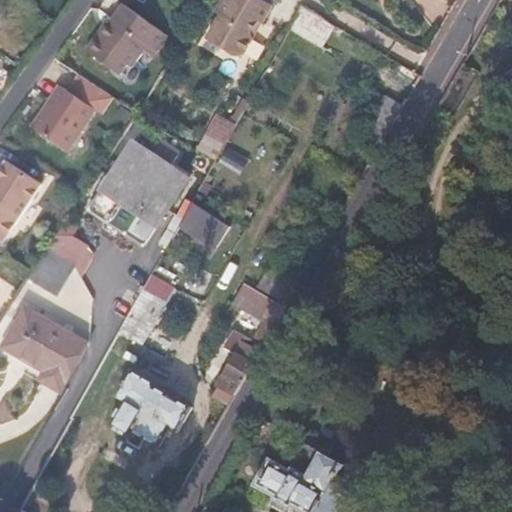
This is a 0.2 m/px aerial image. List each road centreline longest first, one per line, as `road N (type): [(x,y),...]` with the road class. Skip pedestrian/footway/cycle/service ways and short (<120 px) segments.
road 1 (residential): [(189,511),(483,0)]
road 2 (unknown): [(0,496),(96,353),(113,299),(115,245)]
road 3 (residential): [(0,120),(87,0)]
